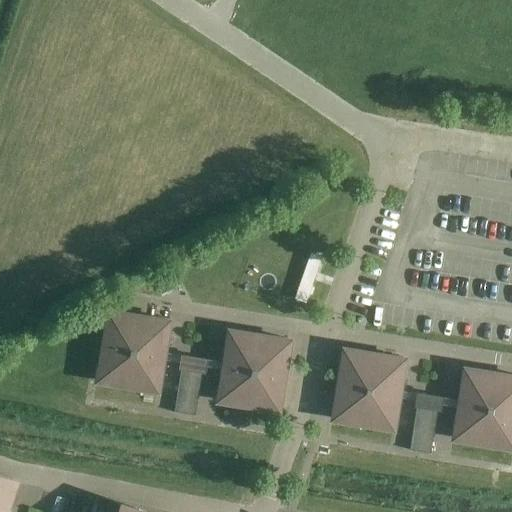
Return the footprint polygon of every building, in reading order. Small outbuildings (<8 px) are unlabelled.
[(326,251),(309,244),(283,313),(300,320),(326,251)] [(168,320),(107,310),(96,380),(157,390),(162,358),(163,351),(168,320)] [(289,340),(228,330),(223,361),(222,369),(217,400),(278,410),(289,340)] [(392,428),(398,397),(418,400),(417,405),(416,405),(408,451),(430,454),(437,408),(436,408),(437,403),(458,406),(459,399),(399,390),(404,358),(343,349),(332,418),(392,428)] [(180,354),(163,351),(162,358),(179,361),(180,354)] [(173,413),(195,416),(202,372),(205,373),(206,366),(208,358),(180,354),(179,361),(178,368),(180,369),(173,413)] [(223,361),(208,358),(206,366),(222,369),(223,361)] [(511,375),(464,368),(459,399),(458,406),(452,438),(511,447),(511,375)] [(0,511),(3,511),(14,483),(0,478),(0,511)] [(144,511),(109,500),(104,511),(144,511)]
